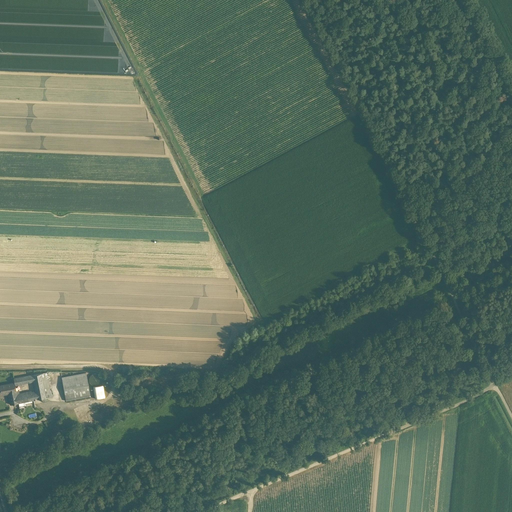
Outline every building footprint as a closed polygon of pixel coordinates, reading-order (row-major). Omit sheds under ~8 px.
[(47,372),(33,375),(32,374),(14,378),(15,383),(16,391),(8,392),(10,404),(18,403),(42,398),(48,397),(51,396),(47,372)] [(86,372),(61,377),(66,401),(91,396),(86,372)] [(101,381),(102,379),(101,377),(100,375),(98,374),(96,373),(93,374),(91,375),(90,377),(90,379),(90,382),(91,383),(93,385),(96,385),(98,385),(100,383),(101,381)] [(15,383),(0,385),(0,390),(1,394),(2,395),(5,394),(5,393),(8,392),(16,391),(15,383)] [(102,385),(93,386),(96,399),(104,398),(102,385)] [(57,424),(52,426),(57,435),(62,432),(57,424)]
